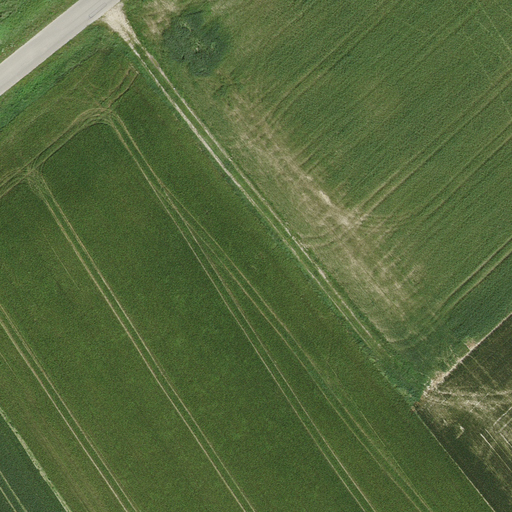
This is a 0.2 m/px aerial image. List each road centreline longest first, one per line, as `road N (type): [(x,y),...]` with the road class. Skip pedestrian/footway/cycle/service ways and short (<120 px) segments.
road 1 (track): [(105,0),(431,410)]
road 2 (unclassified): [(99,0),(0,83)]
